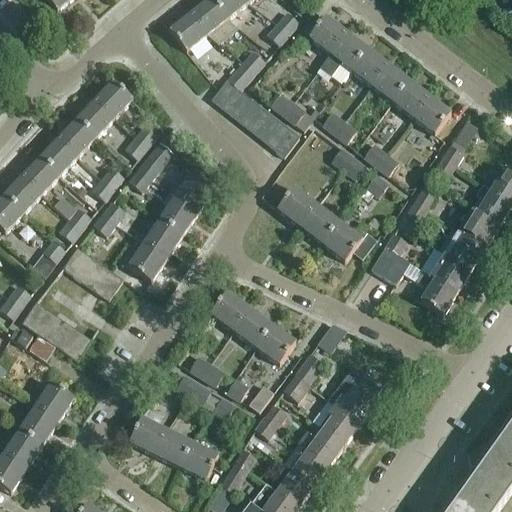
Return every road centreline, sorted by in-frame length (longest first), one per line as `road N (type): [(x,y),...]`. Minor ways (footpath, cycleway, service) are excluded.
road 1 (residential): [(221,255),(265,176),(185,109),(121,32)]
road 2 (residential): [(468,381),(221,255)]
road 3 (residential): [(83,458),(221,255)]
road 4 (residential): [(360,0),(511,113)]
road 5 (unclassified): [(372,511),(468,381)]
